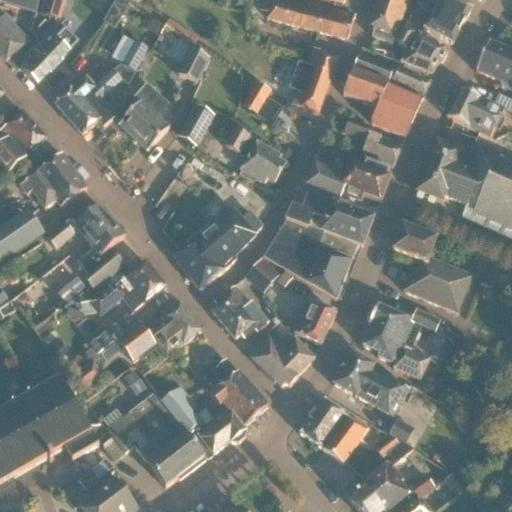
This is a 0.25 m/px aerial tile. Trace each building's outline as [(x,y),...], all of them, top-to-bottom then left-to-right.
[(20,0),(18,10),(33,15),(37,0),(20,0)] [(43,0),(39,17),(60,23),(66,0),(43,0)] [(250,9),(250,0),(220,0),(220,7),(250,9)] [(317,36),(324,10),(284,0),(272,0),(271,4),(270,10),(262,8),(260,14),(268,16),(266,23),(317,36)] [(313,0),(313,2),(343,8),(345,0),(313,0)] [(407,0),(381,0),(371,30),(374,30),(372,35),(373,36),(372,40),(391,47),(407,0)] [(449,0),(419,0),(416,7),(433,16),(424,33),(451,48),(459,35),(457,33),(459,29),(460,28),(462,28),(470,15),(456,7),(456,9),(453,7),(452,7),(452,5),(454,2),(449,0)] [(270,10),(271,4),(264,2),(262,8),(270,10)] [(324,10),(317,36),(347,43),(353,18),(324,10)] [(0,22),(0,56),(6,62),(26,44),(4,19),(0,22)] [(152,23),(147,31),(156,36),(160,28),(152,23)] [(401,66),(430,78),(435,68),(442,65),(446,56),(442,53),(425,42),(426,40),(415,35),(416,32),(406,27),(397,47),(407,51),(403,59),(404,59),(401,66)] [(76,49),(62,35),(56,42),(51,37),(29,60),(32,62),(25,69),(29,72),(25,76),(38,88),(49,76),(50,76),(62,63),(76,49)] [(181,42),(171,63),(182,68),(177,78),(197,88),(210,62),(190,52),(192,47),(181,42)] [(511,52),(511,54),(486,43),(473,74),(498,84),(500,89),(508,93),(511,91),(511,52)] [(134,76),(148,52),(135,45),(121,69),(134,76)] [(299,90),(292,109),(317,118),(338,61),(314,53),(308,70),(301,67),(293,88),(299,90)] [(352,77),(386,89),(422,103),(430,84),(395,69),(393,73),(358,60),(352,77)] [(99,126),(102,130),(115,119),(101,102),(105,99),(108,103),(125,87),(121,83),(111,74),(94,90),(85,81),(55,108),(82,139),(99,126)] [(422,103),(386,89),(352,77),(343,98),(377,112),(370,127),(406,141),(422,103)] [(136,83),(128,98),(132,102),(144,91),(136,83)] [(138,108),(118,130),(146,156),(167,134),(169,131),(158,121),(156,124),(144,113),(158,98),(146,88),(144,91),(132,102),(138,108)] [(256,88),(242,113),(256,121),(270,96),(263,93),(256,88)] [(445,119),(489,141),(501,112),(457,91),(445,119)] [(177,141),(196,152),(214,120),(195,109),(177,141)] [(22,115),(0,134),(0,181),(1,182),(45,142),(22,115)] [(360,158),(391,171),(400,149),(370,137),(371,132),(349,124),(343,137),(366,146),(360,158)] [(250,136),(248,140),(234,132),(225,150),(247,162),(241,174),(264,187),(266,184),(274,188),(286,167),(278,163),(281,159),(259,146),(261,142),(250,136)] [(484,165),(464,209),(461,218),(511,241),(511,158),(475,141),(468,157),(474,160),(484,165)] [(484,165),(474,160),(472,165),(459,159),(461,155),(435,144),(413,194),(440,206),(443,199),(464,209),(484,165)] [(57,205),(61,210),(86,192),(62,158),(20,188),(27,197),(32,194),(45,213),(57,205)] [(363,199),(378,206),(390,177),(347,158),(339,177),(314,166),(304,189),(339,204),(343,195),(361,203),(363,199)] [(335,303),(343,281),(356,248),(361,251),(372,223),(309,198),(303,214),(292,210),(287,224),(262,260),(335,303)] [(112,225),(99,210),(84,223),(78,216),(48,242),(56,252),(73,237),(71,235),(75,231),(87,245),(112,225)] [(200,293),(215,281),(236,264),(234,261),(256,238),(255,237),(262,231),(249,215),(241,223),(232,212),(173,261),(200,293)] [(27,214),(0,232),(0,269),(44,239),(27,214)] [(94,295),(111,281),(125,270),(110,252),(125,240),(112,225),(87,245),(93,252),(76,266),(88,280),(84,283),(94,295)] [(415,263),(402,295),(456,317),(471,281),(427,263),(435,243),(401,229),(391,254),(415,263)] [(244,282),(263,298),(279,279),(261,263),(244,282)] [(133,318),(166,292),(145,265),(109,294),(107,292),(89,307),(100,320),(121,303),(133,318)] [(286,276),(278,285),(285,291),(293,282),(286,276)] [(78,281),(58,297),(65,306),(85,289),(78,281)] [(251,306),(248,308),(233,290),(213,306),(216,310),(211,314),(234,342),(240,338),(243,342),(254,333),(256,335),(267,326),(251,306)] [(292,336),(320,349),(336,317),(308,303),(292,336)] [(392,372),(417,384),(427,362),(408,354),(419,330),(408,325),(409,323),(376,309),(369,311),(364,321),(367,329),(370,330),(362,350),(377,357),(375,361),(388,367),(390,363),(395,365),(392,372)] [(180,310),(146,337),(141,329),(137,332),(137,331),(118,346),(133,365),(139,361),(141,364),(158,351),(166,361),(200,335),(180,310)] [(440,324),(416,313),(410,325),(435,336),(440,324)] [(118,346),(137,331),(127,319),(92,347),(102,358),(118,345),(118,346)] [(281,391),(289,391),(297,383),(295,381),(312,363),(286,337),(276,348),(268,340),(249,360),(281,391)] [(57,347),(48,353),(55,364),(64,357),(57,347)] [(353,401),(356,400),(393,422),(409,394),(371,372),(370,368),(349,356),(331,388),(353,401)] [(64,357),(55,364),(63,372),(67,362),(64,357)] [(82,362),(70,357),(67,362),(63,372),(76,378),(82,362)] [(225,411),(242,432),(268,412),(228,362),(216,372),(216,371),(204,380),(216,395),(211,399),(219,409),(222,407),(225,411)] [(77,395),(80,398),(94,387),(92,384),(102,376),(93,365),(69,384),(77,394),(77,395)] [(59,382),(58,382),(51,371),(26,385),(31,393),(6,407),(0,396),(0,395),(0,511),(21,511),(12,481),(64,451),(71,464),(97,449),(59,382)] [(138,382),(133,376),(123,383),(129,390),(138,382)] [(201,416),(180,390),(161,405),(180,429),(204,461),(211,456),(213,458),(228,447),(229,448),(229,447),(237,448),(244,443),(245,436),(242,432),(225,411),(211,422),(205,413),(201,416)] [(152,398),(106,434),(110,440),(124,458),(134,450),(165,492),(204,461),(180,429),(177,431),(152,398)] [(320,453),(341,467),(366,432),(353,422),(351,425),(321,403),(297,436),(320,453)] [(389,438),(399,444),(400,444),(406,447),(414,433),(397,423),(389,438)] [(110,440),(100,448),(114,466),(124,458),(110,440)] [(406,447),(400,444),(399,444),(385,456),(395,467),(413,452),(406,447)] [(389,511),(404,500),(408,497),(394,481),(398,478),(386,464),(364,482),(367,485),(347,502),(355,511),(389,511)] [(83,477),(92,489),(98,484),(89,472),(83,477)] [(85,494),(92,489),(83,477),(76,482),(85,494)] [(408,497),(404,500),(407,503),(412,508),(418,503),(418,504),(419,504),(420,503),(435,492),(425,479),(409,491),(411,494),(408,497)] [(96,495),(108,511),(136,511),(114,481),(96,495)] [(80,511),(108,511),(96,495),(78,509),(80,511)] [(427,511),(420,503),(419,504),(418,504),(412,508),(407,511),(427,511)]
